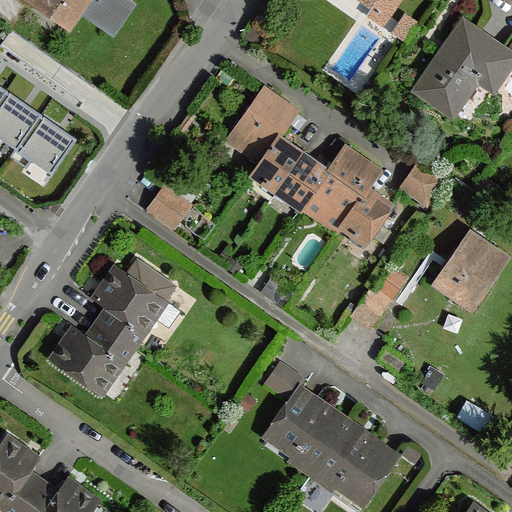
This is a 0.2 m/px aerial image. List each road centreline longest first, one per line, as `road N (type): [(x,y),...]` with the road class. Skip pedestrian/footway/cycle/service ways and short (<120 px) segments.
road 1 (tertiary): [(0,342),(239,0)]
road 2 (unknown): [(226,17),(405,178)]
road 3 (residential): [(0,377),(191,511)]
road 4 (unknown): [(153,123),(0,20)]
